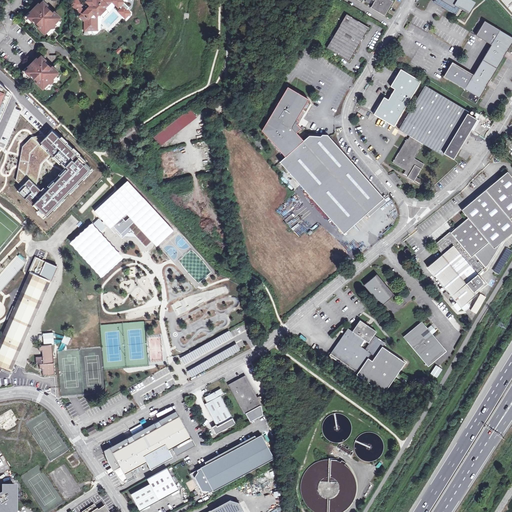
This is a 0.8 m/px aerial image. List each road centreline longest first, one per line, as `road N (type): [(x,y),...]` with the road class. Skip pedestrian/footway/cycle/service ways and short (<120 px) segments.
road 1 (residential): [(403,226),(261,348),(82,446)]
road 2 (residential): [(408,0),(344,115),(350,138),(400,197)]
road 3 (track): [(389,511),(500,326)]
road 4 (motorway): [(511,365),(420,511)]
road 5 (residential): [(428,204),(484,147),(511,97)]
